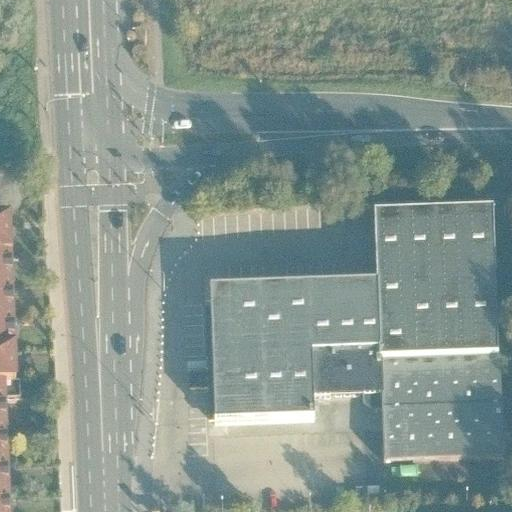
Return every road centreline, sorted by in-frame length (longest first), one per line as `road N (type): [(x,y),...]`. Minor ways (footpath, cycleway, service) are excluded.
road 1 (tertiary): [(91,142),(75,198),(101,380)]
road 2 (motorway): [(110,285),(161,212),(232,154)]
road 3 (motorway): [(372,132),(208,123)]
road 4 (tertiary): [(110,285),(108,197),(91,142)]
road 5 (motorway): [(91,142),(148,157),(232,154)]
road 6 (motorway): [(232,154),(372,132)]
road 7 (motorway): [(372,132),(511,130)]
road 8 (motorway): [(208,123),(132,93),(87,61)]
road 9 (tertiary): [(104,511),(101,380)]
